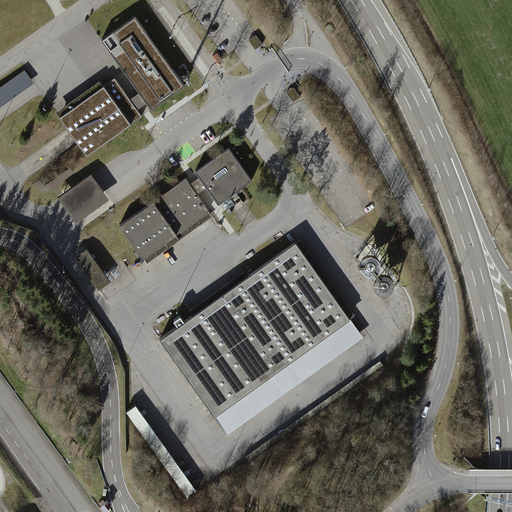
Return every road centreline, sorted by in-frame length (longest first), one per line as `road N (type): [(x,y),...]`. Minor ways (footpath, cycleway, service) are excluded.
road 1 (unclassified): [(433,484),(424,431),(448,347),(445,280),(365,117),(342,82),(313,61),(291,0)]
road 2 (motorway): [(502,511),(504,432),(493,342),(432,144)]
road 3 (track): [(442,375),(334,427),(269,511)]
road 4 (motorway): [(432,144),(356,0)]
road 5 (motorway): [(511,281),(432,144)]
